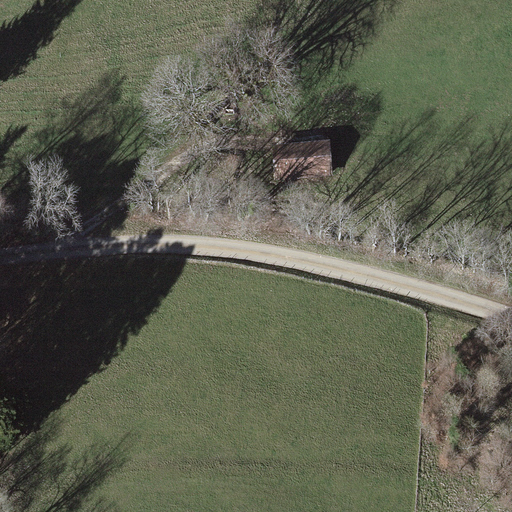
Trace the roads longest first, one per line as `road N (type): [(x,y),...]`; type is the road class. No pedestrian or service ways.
road 1 (unclassified): [(0,256),(169,243),(254,251),(511,319)]
road 2 (track): [(61,247),(147,180),(262,136),(320,131)]
